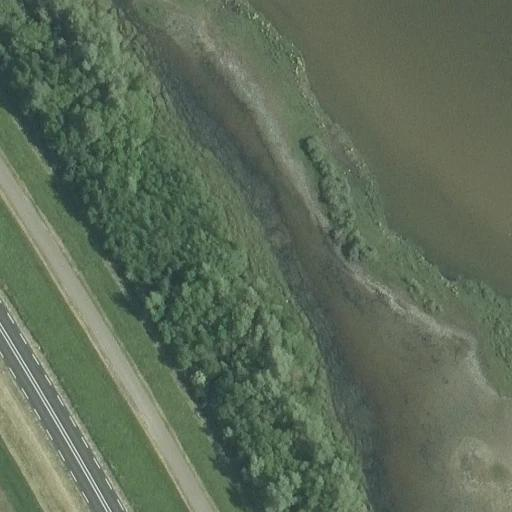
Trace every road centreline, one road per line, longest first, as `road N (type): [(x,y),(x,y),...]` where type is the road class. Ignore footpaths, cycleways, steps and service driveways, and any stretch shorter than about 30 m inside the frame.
road 1 (unclassified): [(198,511),(0,186)]
road 2 (primary): [(102,511),(0,339)]
